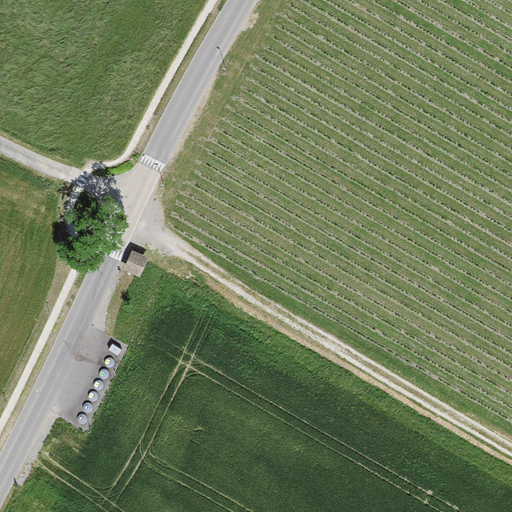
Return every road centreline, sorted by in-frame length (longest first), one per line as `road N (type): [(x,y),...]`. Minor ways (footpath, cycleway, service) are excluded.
road 1 (track): [(128,213),(511,450)]
road 2 (tertiary): [(0,483),(133,204)]
road 3 (tertiary): [(133,204),(242,0)]
road 4 (residential): [(133,204),(0,144)]
